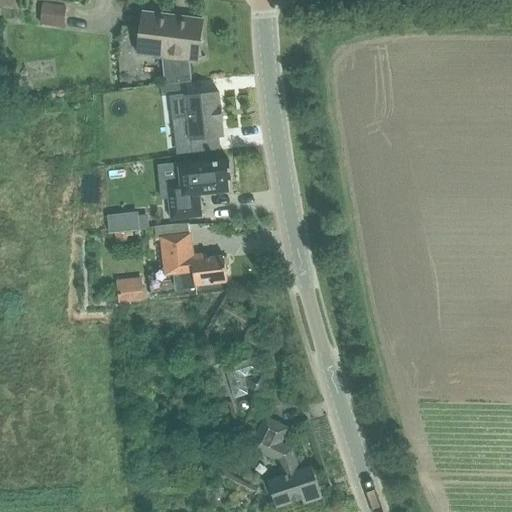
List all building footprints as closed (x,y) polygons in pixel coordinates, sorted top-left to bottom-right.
[(43,3),(41,25),(64,28),(67,6),(43,3)] [(140,36),(138,55),(147,56),(170,59),(173,84),(193,82),(191,61),(197,62),(198,58),(205,57),(205,56),(202,56),(200,41),(203,20),(187,18),(186,21),(174,19),(175,12),(173,12),(173,16),(143,12),(141,32),(140,36)] [(185,96),(172,97),(174,119),(188,117),(190,141),(191,141),(192,153),(219,150),(217,138),(219,138),(224,137),(222,123),(223,123),(222,107),(220,107),(219,92),(185,96)] [(214,163),(180,167),(181,181),(168,183),(172,220),(202,216),(199,194),(228,191),(227,179),(232,179),(230,162),(218,163),(218,162),(214,162),(214,163)] [(138,216),(128,218),(129,230),(132,230),(139,229),(138,216)] [(189,224),(155,227),(156,239),(162,238),(165,263),(178,261),(179,271),(176,275),(178,289),(177,289),(177,290),(197,288),(196,285),(212,283),(212,284),(219,284),(218,282),(228,281),(225,257),(208,259),(207,255),(193,256),(191,235),(189,224)] [(118,281),(119,302),(144,299),(142,278),(118,281)] [(257,328),(250,343),(257,347),(259,344),(266,342),(265,339),(262,340),(266,333),(257,328)] [(267,389),(263,375),(248,379),(252,393),(267,389)] [(246,395),(244,376),(229,378),(232,397),(246,395)] [(240,405),(239,406),(240,407),(240,408),(240,409),(241,409),(242,410),(243,410),(243,411),(244,411),(245,411),(245,410),(246,410),(247,410),(247,409),(248,409),(248,408),(249,407),(249,406),(249,405),(249,404),(248,404),(248,403),(247,402),(246,402),(246,401),(245,401),(244,401),(243,401),(242,402),(241,402),(241,403),(240,403),(240,404),(240,405)] [(289,429),(266,417),(251,448),(278,461),(283,477),(268,481),(277,508),(302,500),(304,505),(323,498),(312,467),(300,471),(293,449),(281,443),(289,429)]
